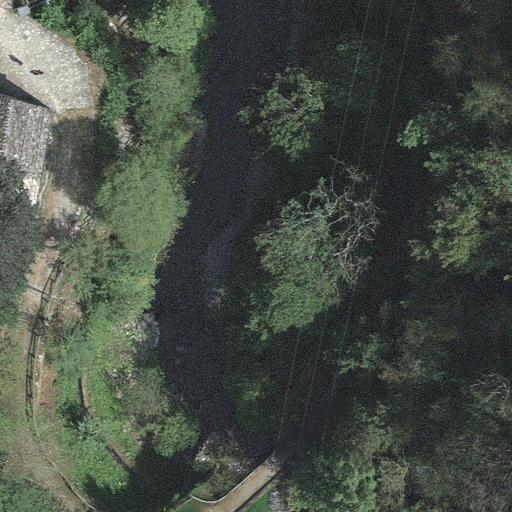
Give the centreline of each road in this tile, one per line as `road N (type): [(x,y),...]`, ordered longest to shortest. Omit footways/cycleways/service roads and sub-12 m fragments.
road 1 (track): [(218,511),(324,411),(463,83),(457,0)]
road 2 (track): [(56,230),(2,387),(15,442),(60,511)]
road 3 (track): [(0,24),(43,50),(71,100),(56,230)]
